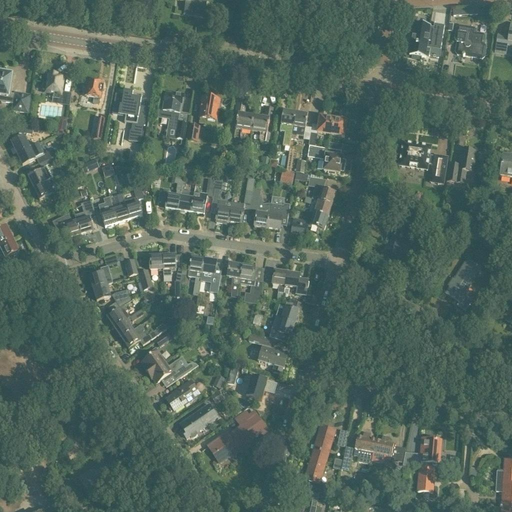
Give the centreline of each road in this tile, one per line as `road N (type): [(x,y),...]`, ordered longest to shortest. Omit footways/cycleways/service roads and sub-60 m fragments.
road 1 (residential): [(378,90),(0,29)]
road 2 (residential): [(49,267),(216,511)]
road 3 (residential): [(49,267),(159,234),(337,264)]
road 4 (residential): [(511,421),(300,379)]
road 5 (residential): [(511,376),(337,264)]
road 6 (residential): [(337,264),(378,90)]
road 7 (residential): [(260,511),(300,379)]
road 8 (residential): [(511,110),(378,90)]
road 9 (residential): [(300,379),(337,264)]
